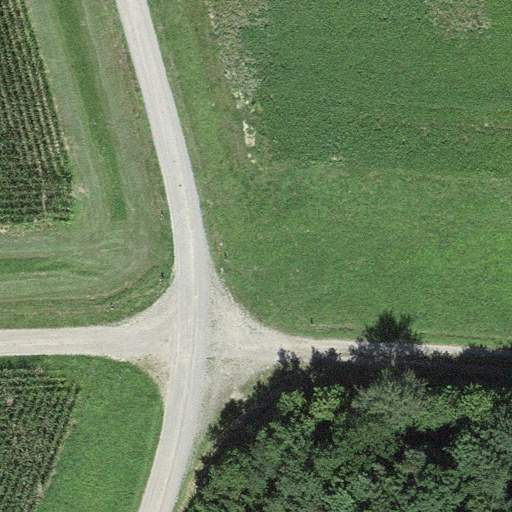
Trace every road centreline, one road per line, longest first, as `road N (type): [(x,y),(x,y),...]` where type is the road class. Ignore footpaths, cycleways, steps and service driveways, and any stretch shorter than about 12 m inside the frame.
road 1 (track): [(123,0),(214,338)]
road 2 (track): [(214,338),(511,360)]
road 3 (track): [(214,338),(0,345)]
road 4 (track): [(214,338),(139,511)]
